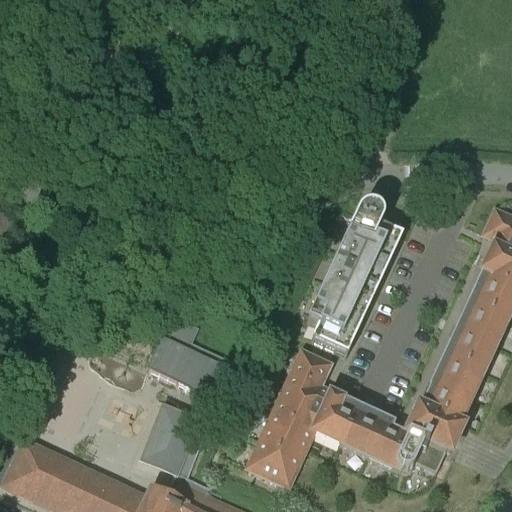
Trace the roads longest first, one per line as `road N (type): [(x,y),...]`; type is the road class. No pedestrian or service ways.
road 1 (residential): [(511,177),(387,177),(228,227),(142,232),(72,218),(0,178)]
road 2 (track): [(340,0),(360,63),(363,181)]
